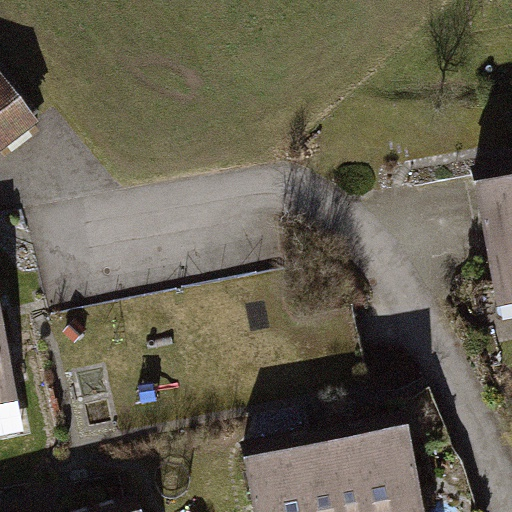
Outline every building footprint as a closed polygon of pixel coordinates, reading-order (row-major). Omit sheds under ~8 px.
[(0,175),(52,129),(0,71),(0,175)] [(511,173),(493,176),(511,285),(511,173)] [(10,283),(0,285),(0,421),(34,415),(10,283)] [(434,511),(422,441),(340,457),(349,511),(434,511)] [(349,511),(340,457),(256,471),(263,511),(349,511)]
